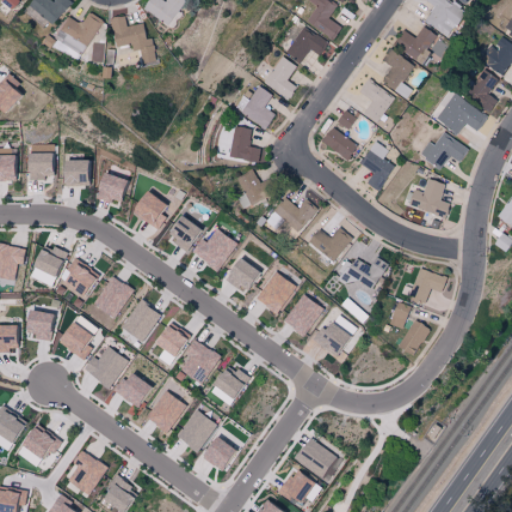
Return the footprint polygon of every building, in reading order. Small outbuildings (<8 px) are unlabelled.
[(4,0),(22,10),(28,0),(4,0)] [(37,0),(32,7),(58,26),(75,2),(72,0),(59,0),(58,3),(54,0),(37,0)] [(189,0),(170,0),(169,2),(166,0),(153,0),(147,9),(173,26),(189,0)] [(339,6),(329,0),(307,0),(317,6),(307,21),(336,40),(344,27),(331,18),(339,6)] [(450,36),(467,13),(448,0),(427,0),(428,0),(437,7),(428,21),(450,36)] [(72,17),(59,39),(86,55),(105,22),(91,14),(85,25),(72,17)] [(146,66),(161,63),(156,38),(151,39),(147,23),(130,27),(128,16),(113,19),(119,47),(135,44),(137,51),(143,50),(146,66)] [(511,38),(511,18),(510,18),(501,32),(511,38)] [(433,68),(448,45),(439,40),(441,36),(426,26),(418,38),(407,31),(398,46),(433,68)] [(322,57),(330,43),(304,27),(289,52),(304,61),(311,50),(322,57)] [(511,62),(511,44),(500,38),(495,48),(488,45),(480,62),(504,74),(510,62),(511,62)] [(394,67),(385,82),(409,98),(415,89),(405,82),(418,64),(393,48),(385,60),(394,67)] [(299,87),(289,80),(300,66),(285,56),(267,82),(290,99),(299,87)] [(470,99),(493,108),(496,98),(491,96),(498,77),(480,70),(470,99)] [(0,89),(0,100),(14,113),(31,94),(11,77),(0,89)] [(397,95),(369,80),(362,93),(375,100),(367,115),(383,123),(397,95)] [(271,129),(278,114),(267,108),(275,93),(259,85),(244,115),(271,129)] [(438,119),(459,135),(467,123),(479,131),(489,117),(456,93),(438,119)] [(359,118),(347,111),(339,123),(352,130),(359,118)] [(261,164),(264,149),(251,146),(254,130),(237,126),(229,156),(261,164)] [(361,148),(335,127),(325,141),(351,161),(361,148)] [(436,146),(430,142),(421,155),(444,169),(452,156),(462,163),(471,150),(445,133),(436,146)] [(370,184),(384,192),(399,167),(387,160),(393,151),(377,142),(363,165),(377,173),(370,184)] [(0,180),(24,180),(23,156),(16,156),(16,148),(0,148),(0,180)] [(68,186),(96,186),(97,161),(69,160),(68,186)] [(135,180),(107,172),(100,199),(115,203),(116,200),(128,203),(135,180)] [(260,183),(257,172),(240,177),(246,195),(241,196),(245,207),(275,198),(270,180),(260,183)] [(449,218),(453,204),(443,201),(448,184),(430,179),(426,192),(417,190),(412,207),(449,218)] [(138,217),(164,228),(175,203),(149,192),(138,217)] [(511,194),(496,217),(511,227),(511,226),(511,194)] [(302,233),(321,208),(309,199),(301,209),(287,199),(276,213),(302,233)] [(194,253),(208,228),(183,214),(172,235),(180,240),(177,244),(194,253)] [(334,238),(320,230),(311,245),(339,262),(354,237),(340,228),(334,238)] [(223,271),(241,242),(219,229),(210,243),(204,240),(195,255),(223,271)] [(0,277),(18,280),(20,264),(29,265),(31,248),(0,243),(0,277)] [(34,278),(58,288),(69,261),(64,259),(67,252),(49,245),(34,278)] [(375,268),(358,259),(355,265),(348,261),(339,279),(348,284),(352,276),(376,289),(381,280),(384,282),(394,264),(380,257),(375,268)] [(269,274),(247,259),(242,267),(239,265),(229,278),(254,295),(269,274)] [(106,277),(85,263),(71,284),(92,298),(106,277)] [(428,303),(434,289),(444,293),(450,279),(422,268),(411,296),(428,303)] [(258,299),(279,315),(300,287),(279,271),(258,299)] [(97,305),(120,318),(137,289),(113,276),(97,305)] [(327,307),(304,293),(286,323),(309,337),(327,307)] [(124,327),(145,342),(165,315),(143,299),(124,327)] [(407,329),(413,307),(399,303),(393,326),(407,329)] [(60,314),(34,311),(31,334),(38,335),(38,339),(57,341),(60,314)] [(63,344),(86,360),(105,331),(82,316),(63,344)] [(324,327),(315,345),(347,360),(362,328),(338,317),(332,331),(324,327)] [(411,352),(426,325),(417,320),(402,347),(411,352)] [(174,365),(179,355),(185,359),(197,337),(174,325),(163,346),(169,349),(163,360),(174,365)] [(0,353),(15,353),(14,348),(25,347),(24,326),(0,326),(0,353)] [(223,354),(197,342),(183,372),(209,384),(223,354)] [(132,360),(111,346),(102,361),(96,357),(87,371),(114,388),(132,360)] [(216,396),(239,407),(254,378),(231,366),(216,396)] [(160,386),(128,372),(119,394),(151,407),(160,386)] [(190,405),(168,391),(149,419),(171,433),(190,405)] [(0,422),(0,444),(15,453),(33,423),(8,408),(0,422)] [(220,425),(198,410),(180,437),(202,452),(220,425)] [(63,440),(42,426),(23,455),(40,467),(46,458),(50,460),(63,440)] [(227,472),(241,449),(221,437),(208,460),(227,472)] [(292,459),(327,481),(341,459),(306,437),(292,459)] [(77,465),(80,466),(71,483),(95,495),(111,465),(83,452),(77,465)] [(300,503),(303,497),(312,501),(320,484),(290,470),(279,493),(300,503)] [(105,500),(130,511),(136,511),(144,497),(130,489),(133,483),(118,475),(105,500)] [(0,499),(0,511),(24,511),(25,491),(0,491),(0,499)] [(86,511),(65,497),(55,511),(86,511)] [(282,511),(264,499),(255,511),(282,511)]
